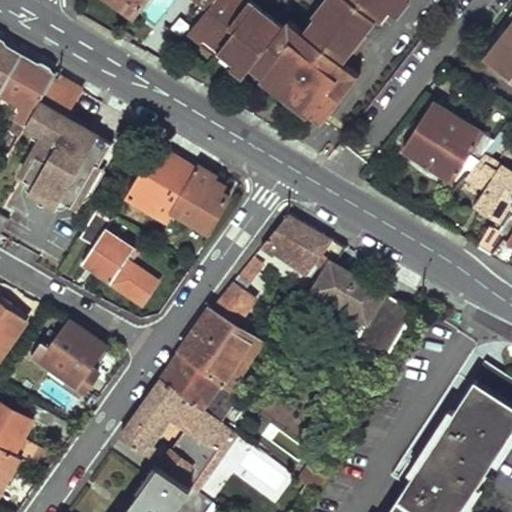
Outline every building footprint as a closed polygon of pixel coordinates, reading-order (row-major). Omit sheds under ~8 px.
[(111,0),(129,13),(138,0),(111,0)] [(194,16),(184,29),(229,64),(268,14),(251,0),(207,0),(204,4),(194,16)] [(363,26),(328,0),(316,17),(350,43),(363,26)] [(328,0),(363,26),(372,14),(376,17),(388,0),(328,0)] [(511,1),(475,49),(480,53),(511,13),(511,1)] [(182,5),(159,33),(173,44),(184,29),(194,16),(182,5)] [(511,13),(480,53),(511,78),(511,13)] [(350,43),(316,17),(313,14),(301,29),(284,17),(280,23),(268,14),(229,64),(241,72),(247,63),(321,117),(357,70),(340,57),(350,43)] [(6,45),(0,41),(0,88),(3,90),(23,55),(6,45)] [(40,64),(23,55),(3,90),(36,110),(56,74),(40,64)] [(70,82),(56,74),(36,110),(32,117),(52,129),(24,179),(30,182),(68,116),(82,89),(70,82)] [(429,98),(399,145),(447,176),(461,158),(465,161),(472,150),(476,154),(498,128),(485,119),(479,131),(429,98)] [(114,143),(68,116),(30,182),(77,210),(114,143)] [(479,156),(465,174),(485,186),(476,202),(497,214),(506,201),(511,204),(511,169),(487,155),(506,131),(499,127),(498,128),(476,154),(479,156)] [(20,138),(12,134),(3,148),(11,153),(20,138)] [(180,159),(159,146),(130,196),(168,219),(174,208),(196,169),(180,159)] [(215,176),(198,166),(196,169),(174,208),(210,230),(216,220),(230,196),(223,191),(227,185),(215,178),(215,176)] [(122,199),(109,192),(101,206),(114,214),(122,199)] [(144,304),(160,281),(133,262),(142,250),(107,226),(114,214),(101,206),(82,237),(95,245),(85,262),(106,276),(114,281),(112,283),(144,304)] [(337,263),(348,246),(321,230),(290,212),(265,244),(311,269),(319,260),(329,266),(333,261),(337,263)] [(0,236),(9,219),(0,214),(0,236)] [(511,219),(507,226),(487,250),(504,259),(511,246),(511,219)] [(484,221),(471,240),(487,250),(507,226),(503,223),(498,230),(484,221)] [(265,263),(256,255),(242,273),(251,281),(265,263)] [(384,357),(412,309),(370,283),(337,263),(333,261),(329,266),(333,268),(318,292),(362,319),(351,337),(384,357)] [(258,298),(235,282),(213,310),(237,327),(258,298)] [(0,358),(27,319),(10,308),(14,303),(8,299),(0,293),(0,358)] [(199,330),(181,354),(223,384),(232,390),(261,344),(237,327),(213,310),(199,330)] [(106,343),(73,320),(61,337),(51,330),(36,352),(87,387),(94,377),(99,369),(92,364),(106,343)] [(223,384),(181,354),(173,365),(163,379),(225,424),(232,415),(212,399),(223,384)] [(456,511),(511,426),(511,401),(458,368),(390,473),(407,484),(388,511),(456,511)] [(225,424),(163,379),(143,407),(122,437),(143,453),(170,415),(188,428),(211,444),(225,424)] [(9,404),(0,399),(0,442),(21,454),(35,461),(44,445),(26,435),(31,426),(36,417),(28,413),(31,408),(13,398),(9,404)] [(211,444),(188,428),(172,450),(195,467),(184,482),(193,488),(198,492),(240,435),(225,424),(211,444)] [(15,466),(21,454),(0,442),(0,490),(4,483),(10,486),(14,479),(20,469),(15,466)] [(195,467),(172,450),(161,466),(184,482),(195,467)] [(335,466),(318,454),(300,479),(318,493),(335,466)] [(184,482),(161,466),(127,511),(175,511),(193,488),(184,482)]
